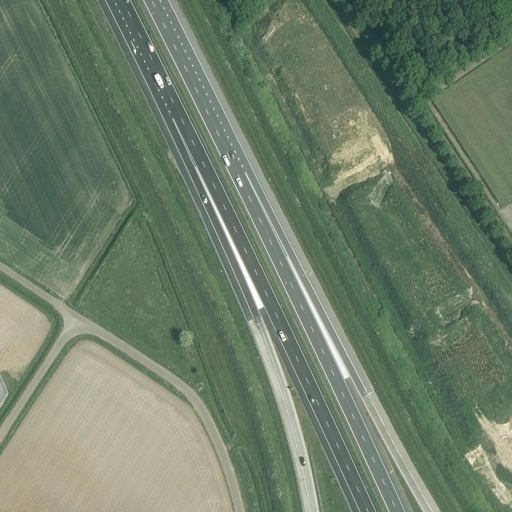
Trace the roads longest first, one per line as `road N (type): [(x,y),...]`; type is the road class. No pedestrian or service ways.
road 1 (motorway): [(178,114),(367,511)]
road 2 (motorway): [(178,114),(190,167),(276,368),(314,511)]
road 3 (motorway): [(435,511),(283,235),(238,176)]
road 4 (motorway): [(395,511),(238,176)]
road 5 (track): [(335,0),(511,270)]
road 6 (unclassified): [(239,511),(209,422),(185,387),(77,317)]
road 7 (motorway): [(238,176),(150,0)]
road 8 (unclassified): [(0,436),(77,317)]
road 9 (motorway): [(120,0),(178,114)]
